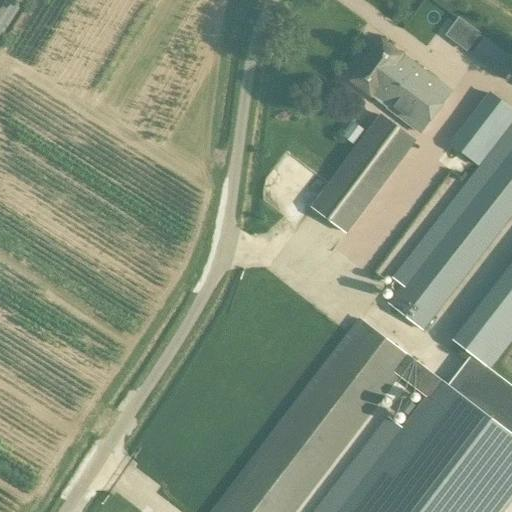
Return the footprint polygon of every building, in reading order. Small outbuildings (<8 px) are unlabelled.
[(457,15),(444,33),(466,50),(480,31),(457,15)] [(511,68),(511,58),(484,37),(470,55),(503,80),(511,68)] [(450,92),(380,40),(351,80),(420,132),(450,92)] [(511,110),(490,94),(450,145),(478,167),(511,123),(511,110)] [(415,141),(378,115),(310,207),(346,233),(415,141)] [(423,331),(429,324),(511,216),(511,123),(478,167),(391,279),(401,287),(387,304),(423,331)] [(511,268),(454,343),(489,370),(511,340),(511,268)] [(511,388),(492,374),(474,360),(452,389),(362,320),(361,320),(213,511),(293,511),(399,375),(429,399),(342,511),(498,511),(511,495),(511,388)] [(407,401),(400,409),(407,415),(414,406),(407,401)]
